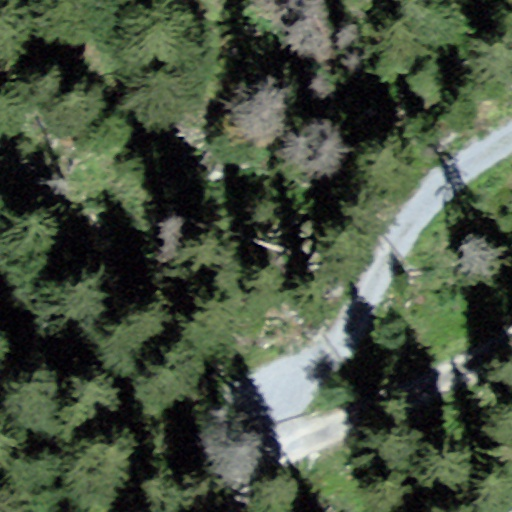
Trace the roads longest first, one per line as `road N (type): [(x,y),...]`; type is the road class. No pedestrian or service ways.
road 1 (track): [(511,106),(425,172),(261,476),(225,511)]
road 2 (track): [(261,476),(511,330)]
